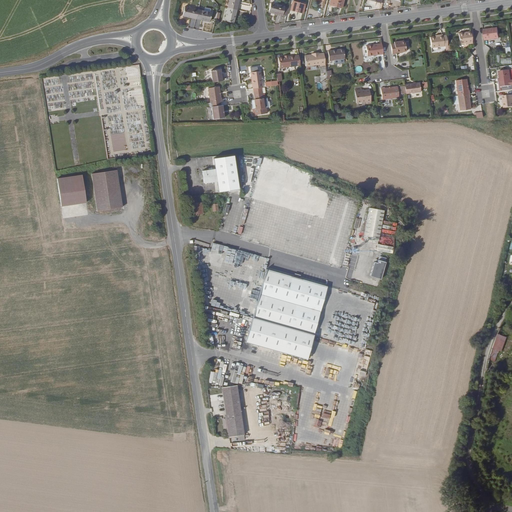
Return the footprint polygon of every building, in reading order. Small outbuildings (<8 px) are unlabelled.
[(228,0),(227,8),(236,10),(238,0),(228,0)] [(303,4),(292,1),(289,9),(301,12),(303,4)] [(287,8),(271,3),(268,13),(281,16),(281,15),(285,16),(287,8)] [(195,18),(197,9),(185,6),(182,14),(195,18)] [(236,10),(227,8),(223,21),(233,24),(236,10)] [(197,9),(195,18),(208,21),(211,12),(197,9)] [(502,37),(500,27),(485,29),(487,39),(502,37)] [(475,42),(474,31),(461,33),(461,34),(462,43),(467,42),(467,43),(475,42)] [(444,34),(444,33),(438,34),(438,35),(433,36),(434,46),(450,44),(449,34),(444,34)] [(408,50),(407,39),(396,41),(396,43),(392,43),(394,53),(397,52),(397,51),(408,50)] [(384,53),(383,42),(368,45),(369,55),(384,53)] [(330,50),(332,59),(346,57),(345,47),(330,50)] [(320,53),(320,51),(314,52),(314,53),(306,55),(308,65),(321,62),(322,65),(327,64),(325,52),(320,53)] [(301,64),(300,54),(280,57),(282,67),(301,64)] [(417,60),(412,60),(412,67),(422,66),(422,57),(417,57),(417,60)] [(221,75),(220,68),(210,69),(212,81),(224,79),(223,75),(221,75)] [(511,69),(502,72),(504,87),(511,85),(511,69)] [(263,86),(261,70),(251,71),(254,87),(263,86)] [(460,95),(472,93),(471,89),(470,90),(469,79),(458,81),(460,95)] [(422,90),(420,81),(406,84),(407,92),(422,90)] [(221,96),(219,85),(208,86),(210,102),(222,100),(222,96),(221,96)] [(363,89),(363,86),(356,87),(358,101),(367,100),(367,102),(372,101),(370,88),(363,89)] [(400,96),(398,86),(387,87),(386,86),(382,87),(383,98),(400,96)] [(264,106),(262,92),(255,93),(255,98),(255,99),(256,107),(253,107),(254,113),(267,112),(266,106),(264,106)] [(473,98),(472,93),(460,95),(463,110),(473,109),(472,98),(473,98)] [(224,115),(223,103),(212,105),(213,117),(224,115)] [(218,183),(217,169),(216,169),(216,167),(209,168),(209,170),(203,171),(204,184),(218,183)] [(254,177),(253,168),(249,168),(250,178),(246,178),(248,186),(267,183),(265,175),(254,177)] [(116,171),(91,174),(97,212),(122,208),(116,171)] [(81,176),(57,180),(61,206),(85,203),(81,176)] [(330,197),(277,180),(273,192),(326,210),(330,197)] [(205,215),(203,203),(193,205),(194,216),(205,215)] [(378,241),(382,209),(367,207),(362,239),(378,241)] [(396,248),(382,244),(380,250),(395,253),(396,248)] [(298,265),(270,256),(267,266),(295,275),(298,265)] [(354,270),(357,261),(352,259),(348,267),(354,270)] [(329,287),(269,268),(246,340),(307,359),(329,287)] [(382,279),(384,272),(383,272),(376,270),(374,277),(382,279)] [(509,337),(500,335),(493,353),(491,360),(496,361),(500,350),(503,351),(509,337)] [(244,437),(236,383),(221,385),(228,434),(238,433),(238,438),(244,437)] [(502,511),(511,510),(511,502),(503,503),(502,511)]
